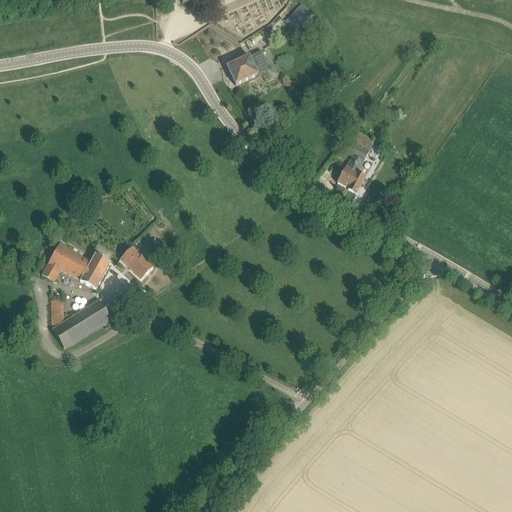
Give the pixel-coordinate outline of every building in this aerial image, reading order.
[(286,23),(296,32),(311,15),(301,6),(286,23)] [(250,57),(227,68),(236,87),(270,70),(262,52),(251,58),(250,57)] [(348,191),(356,195),(365,178),(358,174),(369,156),(367,155),(374,141),(358,132),(354,139),(351,146),(349,145),(345,152),(353,157),(337,184),(348,190),(348,191)] [(64,248),(59,245),(42,276),(54,283),(60,272),(96,291),(111,264),(95,255),(92,260),(90,259),(89,261),(67,249),(68,247),(65,246),(64,248)] [(153,268),(133,248),(121,261),(141,280),(153,268)] [(112,321),(100,302),(64,324),(63,301),(51,302),(52,331),(64,350),(112,321)]
